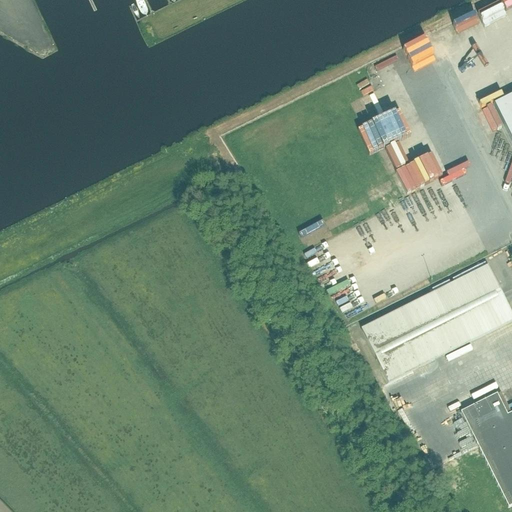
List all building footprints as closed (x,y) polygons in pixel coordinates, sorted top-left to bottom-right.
[(511,97),(494,107),(511,143),(511,97)] [(442,190),(426,197),(434,218),(450,212),(442,190)] [(361,330),(388,384),(511,322),(511,317),(487,267),(361,330)] [(436,401),(445,397),(442,390),(433,394),(436,401)] [(460,414),(508,509),(511,507),(511,413),(507,417),(496,396),(460,414)]
